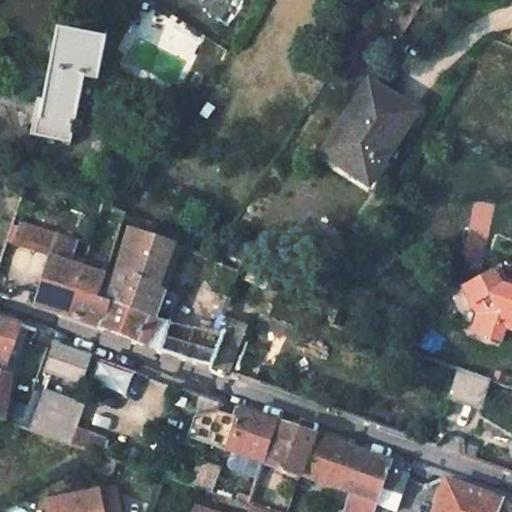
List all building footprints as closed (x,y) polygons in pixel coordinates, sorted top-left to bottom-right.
[(413,16),(403,9),(390,29),(401,36),(413,16)] [(106,40),(55,32),(42,99),(37,98),(30,134),(71,142),(85,74),(98,76),(106,40)] [(417,114),(369,85),(361,98),(367,101),(330,159),(372,185),(417,114)] [(0,175),(25,187),(32,173),(0,160),(0,175)] [(31,306),(61,315),(101,330),(111,302),(95,296),(104,270),(52,252),(56,237),(19,224),(12,244),(49,256),(31,306)] [(113,272),(104,270),(95,296),(111,302),(152,316),(181,249),(130,229),(113,272)] [(501,265),(464,283),(477,311),(471,326),(500,338),(505,325),(511,327),(511,284),(510,284),(501,265)] [(152,316),(111,302),(101,330),(120,337),(140,345),(152,316)] [(175,324),(152,316),(140,345),(149,348),(162,353),(175,324)] [(0,418),(5,420),(12,377),(7,375),(22,326),(3,321),(0,319),(0,418)] [(242,342),(247,329),(228,322),(223,336),(242,342)] [(223,336),(175,324),(162,353),(187,361),(210,369),(223,336)] [(230,375),(242,342),(223,336),(210,369),(230,375)] [(55,344),(44,375),(79,387),(90,357),(55,344)] [(489,379),(459,368),(447,399),(479,409),(489,379)] [(80,418),(41,404),(32,429),(100,453),(105,437),(77,427),(80,418)] [(265,468),(281,425),(240,410),(237,419),(220,414),(195,421),(189,440),(228,454),(265,468)] [(284,426),(269,468),(349,496),(373,505),(393,511),(406,477),(399,466),(311,435),(284,426)] [(498,511),(502,502),(445,482),(435,511),(498,511)] [(48,511),(120,511),(116,488),(47,503),(48,511)] [(349,496),(344,511),(370,511),(373,505),(349,496)] [(511,511),(511,505),(502,502),(498,511),(511,511)]
